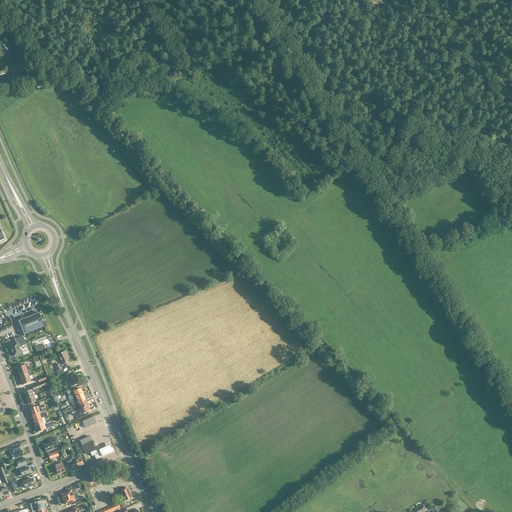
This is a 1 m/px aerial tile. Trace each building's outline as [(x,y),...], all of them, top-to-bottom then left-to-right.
[(3,40),(6,44),(0,47),(0,52),(3,57),(9,53),(8,51),(10,50),(11,52),(12,52),(14,55),(18,52),(16,49),(15,49),(9,41),(9,42),(6,37),(3,40)] [(63,80),(47,86),(48,90),(52,89),(60,86),(60,85),(64,83),(63,80)] [(45,328),(45,327),(39,313),(19,321),(18,321),(22,330),(24,336),(25,336),(24,335),(45,327),(45,328)] [(20,343),(25,341),(23,337),(15,340),(16,344),(10,347),(14,357),(18,355),(19,356),(23,354),(21,350),(20,351),(19,347),(22,346),(20,343)] [(66,351),(58,355),(55,357),(57,359),(60,362),(61,363),(62,363),(62,365),(68,362),(66,356),(67,355),(66,351)] [(39,367),(42,366),(40,360),(39,357),(33,359),(34,363),(37,362),(39,367)] [(19,374),(27,371),(25,365),(17,368),(19,374)] [(29,376),(27,371),(19,374),(21,379),(29,377),(29,376)] [(71,376),(70,374),(62,377),(65,384),(69,382),(72,387),(79,384),(75,375),(71,376)] [(29,376),(29,377),(21,379),(23,385),(34,381),(32,376),(29,376)] [(33,391),(50,384),(48,380),(32,387),(33,391)] [(69,397),(72,396),(74,399),(83,395),(81,389),(76,391),(75,388),(67,392),(69,397)] [(33,396),(31,390),(23,393),(26,399),(33,396)] [(33,396),(26,399),(28,405),(37,401),(37,400),(37,398),(38,398),(36,395),(33,396)] [(75,402),(76,404),(79,403),(86,400),(83,395),(74,399),(75,402)] [(56,397),(51,399),(50,399),(53,407),(59,405),(56,397)] [(79,403),(81,408),(88,405),(86,400),(79,403)] [(88,405),(81,408),(81,409),(84,414),(86,413),(91,411),(88,406),(88,405)] [(30,410),(31,412),(30,413),(31,416),(32,415),(39,413),(43,412),(41,408),(41,409),(40,406),(41,406),(40,406),(37,407),(30,410)] [(39,413),(32,415),(34,421),(41,418),(39,413)] [(94,417),(83,422),(86,428),(96,423),(94,417)] [(41,418),(34,421),(36,427),(43,424),(41,418)] [(43,424),(36,427),(38,432),(45,430),(43,424)] [(92,456),(94,455),(96,460),(101,457),(98,449),(96,450),(90,437),(80,441),(86,454),(90,452),(92,456)] [(58,448),(55,438),(48,440),(48,441),(49,440),(50,444),(44,446),(45,446),(43,447),(45,450),(46,449),(47,452),(54,450),(54,449),(58,448)] [(111,446),(99,451),(102,458),(115,453),(111,446)] [(23,456),(21,450),(21,451),(19,447),(20,447),(12,450),(11,448),(9,450),(11,455),(13,454),(15,459),(22,456),(23,456)] [(15,459),(13,460),(14,463),(17,462),(19,467),(25,465),(27,464),(25,459),(23,460),(22,456),(15,459)] [(78,467),(84,465),(80,456),(75,458),(76,461),(78,467)] [(78,467),(76,461),(73,462),(72,459),(69,460),(70,463),(73,469),(78,467)] [(65,472),(63,466),(62,462),(55,464),(57,468),(56,469),(58,475),(65,472)] [(2,464),(5,473),(10,471),(9,469),(8,470),(6,463),(2,464)] [(19,467),(16,468),(20,477),(30,473),(28,467),(26,468),(25,465),(19,467)] [(33,487),(32,486),(35,485),(33,479),(23,482),(26,489),(29,487),(30,488),(33,487)] [(14,482),(9,484),(12,493),(17,491),(14,482)] [(80,488),(79,485),(66,490),(67,493),(62,495),(62,496),(61,496),(63,500),(77,494),(76,490),(80,488)] [(3,496),(9,494),(7,487),(3,488),(3,486),(0,486),(0,487),(1,489),(3,496)] [(124,501),(132,498),(128,488),(120,491),(124,502),(124,501)] [(71,503),(72,506),(85,501),(84,497),(79,499),(77,494),(63,500),(64,504),(65,504),(66,505),(71,503)] [(118,510),(126,506),(124,501),(124,502),(119,504),(118,503),(98,511),(110,511),(115,510),(115,509),(117,508),(118,510)] [(34,511),(45,509),(43,503),(36,505),(36,504),(32,505),(33,507),(34,511)]
